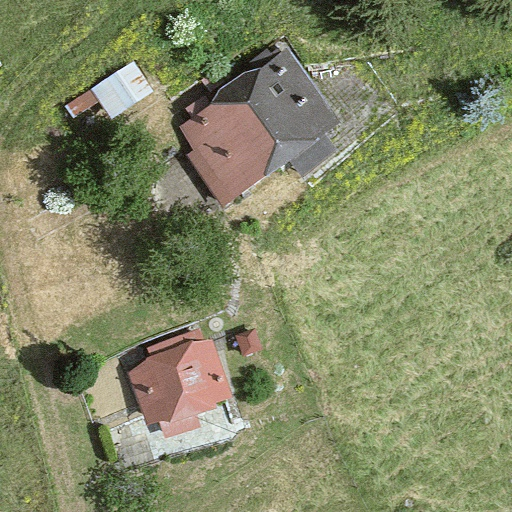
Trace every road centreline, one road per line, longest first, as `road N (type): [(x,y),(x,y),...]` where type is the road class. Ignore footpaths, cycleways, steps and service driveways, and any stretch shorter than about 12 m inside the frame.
road 1 (track): [(74,511),(0,190)]
road 2 (track): [(0,165),(21,103),(85,55)]
